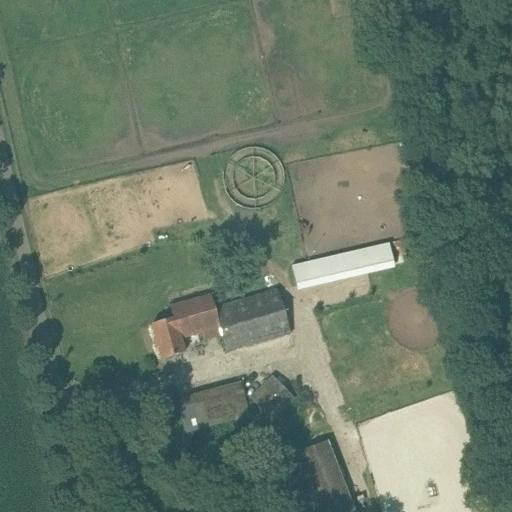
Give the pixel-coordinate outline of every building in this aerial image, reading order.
[(296,290),(394,269),(388,243),(290,264),(296,290)] [(277,289),(276,290),(272,276),(241,285),(245,299),(214,308),(210,295),(170,307),(173,319),(151,325),(161,360),(184,353),(180,339),(202,333),(204,340),(221,335),(227,354),(290,335),(277,289)] [(383,341),(358,351),(368,375),(393,365),(383,341)] [(334,378),(356,369),(351,354),(328,363),(334,378)] [(271,423),(295,399),(272,377),(248,401),(271,423)] [(241,384),(161,405),(163,414),(179,409),(185,432),(249,415),(241,384)] [(457,442),(468,438),(458,403),(447,406),(457,442)] [(329,511),(351,504),(326,440),(291,454),(313,511),(329,511)]
